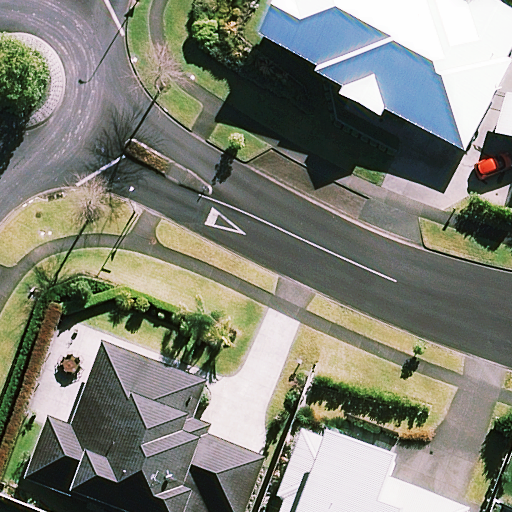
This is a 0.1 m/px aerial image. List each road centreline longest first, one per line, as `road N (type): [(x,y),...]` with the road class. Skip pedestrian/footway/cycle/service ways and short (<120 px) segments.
road 1 (residential): [(511,317),(387,275),(269,222),(87,124)]
road 2 (residential): [(64,6),(90,34),(102,70),(87,124)]
